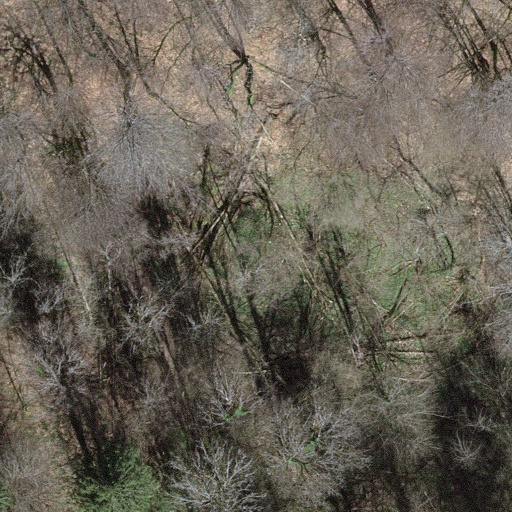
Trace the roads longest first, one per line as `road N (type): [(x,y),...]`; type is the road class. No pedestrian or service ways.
road 1 (track): [(511,395),(355,335),(169,249)]
road 2 (track): [(169,249),(47,198),(0,188)]
